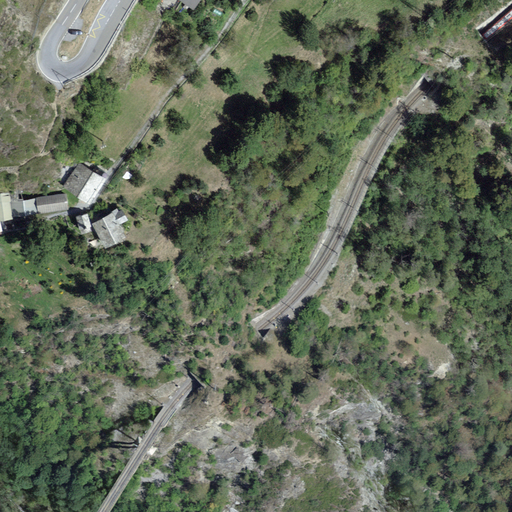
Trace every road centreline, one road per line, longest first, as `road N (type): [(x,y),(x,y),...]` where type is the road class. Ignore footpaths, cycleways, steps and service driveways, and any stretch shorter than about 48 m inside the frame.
road 1 (track): [(245,0),(81,214)]
road 2 (tertiary): [(122,0),(89,58),(63,73),(50,66),(47,50),(79,0)]
